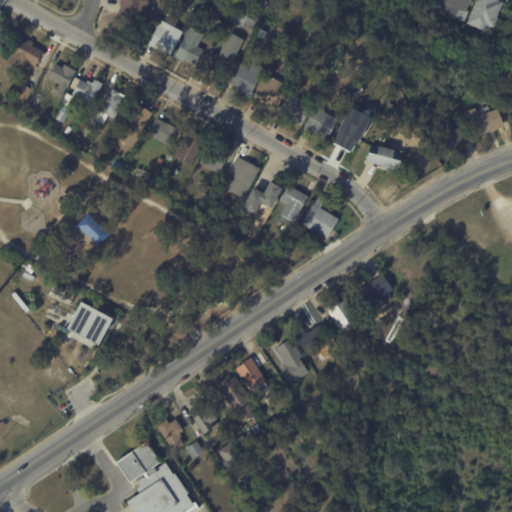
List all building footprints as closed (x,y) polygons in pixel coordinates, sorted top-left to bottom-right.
[(134,0),(147,1),(146,27),(122,25),(123,17),(119,17),(120,0),(134,0)] [(233,25),(227,22),(237,0),(260,0),(264,2),(248,32),(234,25),(234,26),(233,25)] [(469,0),(464,11),(466,13),(460,24),(432,8),(436,0),(469,0)] [(496,0),(495,2),(500,4),(494,19),(495,20),(490,30),(484,27),(481,33),(463,25),(474,0),(496,0)] [(213,19),(220,23),(214,35),(207,31),(213,19)] [(151,49),(144,45),(158,21),(180,34),(166,58),(151,49)] [(459,30),(457,36),(448,32),(450,26),(459,30)] [(197,33),(201,35),(193,50),(200,54),(192,68),(172,57),(188,28),(197,33)] [(258,30),(264,33),(261,40),(254,36),(258,30)] [(221,66),(213,62),(229,33),(242,41),(227,69),(221,66)] [(29,42),(32,44),(31,46),(42,52),(33,67),(26,63),(21,71),(7,64),(20,41),(25,43),(26,40),(29,42)] [(289,59),(291,60),(295,65),(294,71),(289,74),(283,73),(279,68),(280,62),(285,59),(289,59)] [(55,65),(61,69),(63,65),(75,72),(66,89),(46,78),(54,64),(55,65)] [(236,94),(234,93),(236,90),(227,84),(238,64),(248,70),(251,64),(264,71),(248,100),(236,94)] [(274,80),(287,87),(275,109),(256,99),(267,77),(274,80)] [(361,83),(364,78),(370,81),(367,86),(361,83)] [(93,80),(102,84),(90,105),(71,94),(79,79),(85,83),(86,81),(91,83),(93,79),(93,80)] [(26,87),(31,90),(25,102),(17,97),(23,85),(26,87)] [(111,89),(124,96),(112,119),(105,115),(101,124),(95,121),(93,125),(86,121),(92,108),(98,111),(110,89),(111,89)] [(42,96),(36,107),(30,104),(36,92),(42,96)] [(298,128),(276,115),(287,95),(297,101),(295,103),(308,110),(298,128)] [(145,111),(151,114),(132,148),(112,136),(131,103),(145,111)] [(65,110),(68,112),(61,125),(52,120),(59,107),(65,110)] [(336,122),(324,142),(302,129),(315,107),(323,111),(322,114),(336,122)] [(474,112),(477,118),(494,111),(501,127),(495,130),(495,131),(488,134),(488,133),(474,138),(464,113),(473,109),(474,112)] [(352,115),(353,116),(352,118),(365,126),(355,143),(347,138),(339,150),(329,144),(347,112),(352,115)] [(156,120),(178,132),(168,149),(144,136),(154,119),(156,120)] [(466,140),(467,140),(448,152),(435,129),(448,122),(454,131),(459,127),(466,140)] [(66,127),(70,130),(66,136),(62,133),(66,127)] [(183,130),(203,141),(188,166),(174,158),(180,146),(175,143),(182,130),(183,130)] [(376,146),(401,154),(396,171),(394,171),(394,172),(377,167),(377,166),(365,163),(370,145),(376,146)] [(211,149),(214,150),(215,148),(227,155),(216,175),(198,165),(208,147),(211,149)] [(238,159),(257,170),(240,200),(224,191),(231,179),(226,175),(236,158),(238,159)] [(252,190),(253,191),(253,190),(262,195),(268,183),(280,190),(270,209),(259,204),(252,216),(240,209),(251,190),(252,190)] [(288,188),(306,198),(292,223),(293,224),(289,230),(277,223),(280,217),(278,216),(283,207),(277,203),(286,186),(288,188)] [(320,196),(325,199),(319,209),(337,220),(325,240),(300,224),(312,204),(313,205),(319,196),(320,196)] [(293,247),(290,254),(284,250),(287,244),(293,247)] [(385,301),(368,313),(355,293),(381,275),(391,290),(387,293),(390,297),(385,301)] [(73,296),(68,308),(47,299),(52,287),(73,296)] [(356,319),(338,331),(322,306),(332,300),(334,303),(343,298),(357,319),(356,319)] [(83,304),(113,319),(100,344),(67,327),(80,302),(83,304)] [(392,307),(400,303),(403,310),(395,313),(392,307)] [(328,340),(328,341),(306,355),(292,333),(301,328),(305,334),(318,325),(328,340)] [(279,359),(280,358),(274,348),(288,338),(309,369),(287,384),(278,369),(283,365),(279,359)] [(252,360),(265,380),(249,391),(234,368),(244,361),(244,360),(249,356),(252,360)] [(248,400),(243,403),(251,415),(239,423),(215,388),(233,376),(248,400)] [(315,384),(310,387),(307,382),(312,379),(315,384)] [(266,387),(272,383),(275,387),(269,391),(266,387)] [(213,419),(214,420),(208,424),(211,428),(201,435),(190,419),(206,408),(213,419)] [(155,426),(165,418),(168,424),(174,419),(182,430),(179,433),(182,436),(178,438),(183,444),(173,451),(155,426)] [(251,427),(255,424),(259,429),(252,434),(248,428),(251,427)] [(203,452),(192,459),(185,448),(196,441),(203,452)] [(226,472),(219,462),(222,460),(215,451),(231,441),(243,460),(226,472)] [(159,460),(161,462),(153,467),(154,469),(157,467),(160,471),(161,470),(160,469),(166,464),(174,475),(175,474),(189,494),(187,496),(195,507),(187,511),(131,511),(126,503),(140,493),(138,490),(142,487),(139,483),(144,479),(146,481),(147,479),(144,474),(129,484),(115,463),(147,442),(159,460)]
